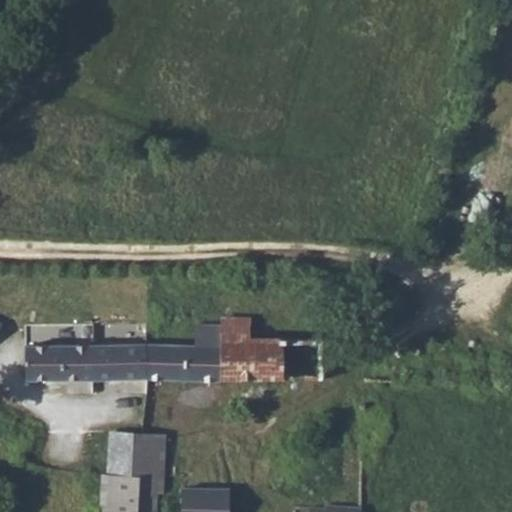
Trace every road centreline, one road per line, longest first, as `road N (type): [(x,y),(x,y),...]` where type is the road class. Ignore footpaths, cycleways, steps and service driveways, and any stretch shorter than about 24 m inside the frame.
road 1 (track): [(253,511),(272,433),(511,273)]
road 2 (unclassified): [(0,381),(92,414),(191,413),(272,433)]
